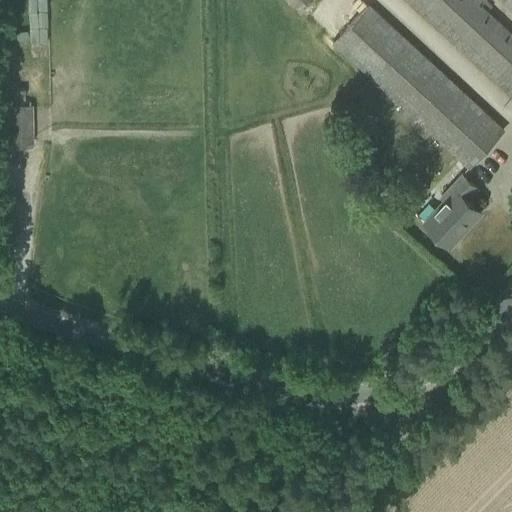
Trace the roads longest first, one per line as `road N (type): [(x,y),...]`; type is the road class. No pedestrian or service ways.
road 1 (unclassified): [(0,298),(226,357),(387,383),(426,384),(511,314)]
road 2 (track): [(426,384),(350,511)]
